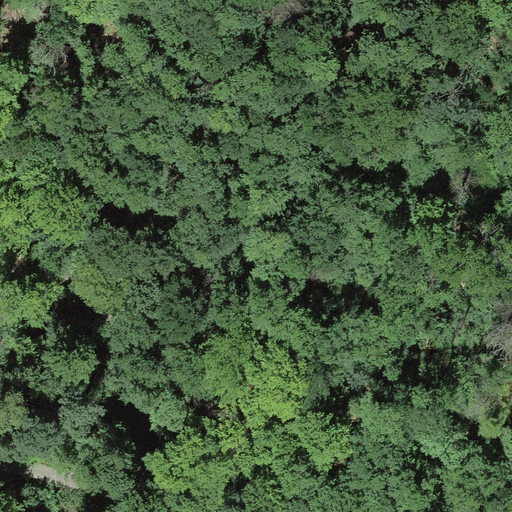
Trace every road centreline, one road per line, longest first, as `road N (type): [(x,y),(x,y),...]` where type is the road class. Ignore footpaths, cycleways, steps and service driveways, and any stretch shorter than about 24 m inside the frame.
road 1 (track): [(312,511),(0,212)]
road 2 (track): [(148,511),(0,460)]
